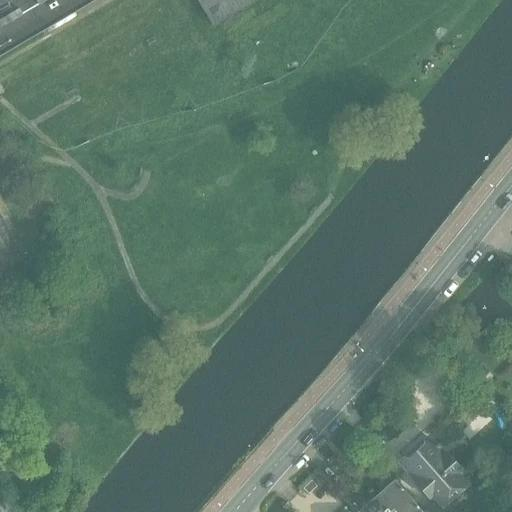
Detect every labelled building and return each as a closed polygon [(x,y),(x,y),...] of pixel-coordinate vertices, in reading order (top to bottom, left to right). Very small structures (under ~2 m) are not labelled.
[(0,0),(0,52),(88,0),(197,0),(213,26),(253,3),(251,0),(0,0)] [(424,439),(401,460),(418,479),(416,481),(428,494),(431,491),(441,503),(466,480),(471,476),(458,462),(457,463),(453,466),(445,457),(442,459),(434,450),(438,446),(436,444),(432,447),(424,439)] [(384,491),(376,498),(387,511),(420,511),(394,482),(394,483),(389,483),(384,488),(384,491)] [(387,511),(376,498),(369,504),(364,504),(359,509),(358,511),(387,511)] [(10,501),(2,504),(6,511),(13,508),(10,501)] [(453,511),(447,504),(440,511),(433,503),(422,511),(453,511)]
